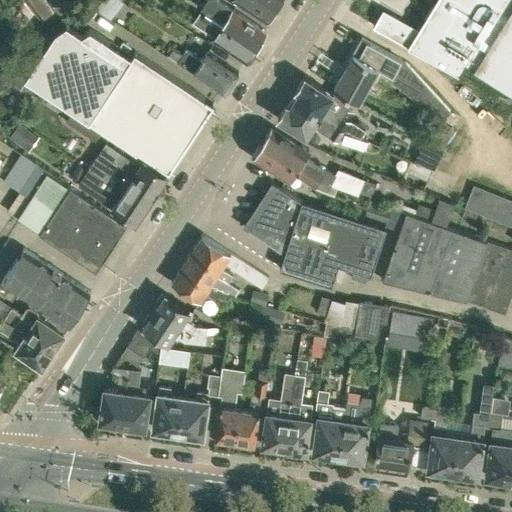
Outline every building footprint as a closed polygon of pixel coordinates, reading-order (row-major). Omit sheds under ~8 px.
[(29,0),(44,19),(54,11),(46,0),(29,0)] [(101,0),(95,8),(111,18),(122,0),(101,0)] [(207,0),(201,9),(205,12),(256,45),(266,30),(232,8),(219,0),(207,0)] [(236,0),(267,19),(276,4),(269,0),(236,0)] [(504,0),(436,0),(423,22),(419,29),(383,8),(373,26),(459,73),(504,0)] [(511,8),(475,75),(511,96),(511,8)] [(256,45),(205,12),(201,9),(194,21),(215,35),(213,38),(246,60),(256,45)] [(138,150),(168,170),(213,103),(134,51),(127,63),(65,22),(9,65),(90,120),(137,151),(138,150)] [(1,37),(0,37),(0,61),(10,56),(1,37)] [(406,63),(401,60),(366,41),(358,55),(353,52),(334,87),(358,101),(378,67),(392,75),(420,91),(414,98),(442,120),(450,111),(406,63)] [(193,72),(221,90),(225,93),(238,72),(207,52),(202,60),(185,50),(183,53),(169,47),(167,51),(169,52),(168,54),(178,61),(194,71),(193,72)] [(19,89),(26,78),(8,66),(1,77),(19,89)] [(298,91),(291,101),(300,106),(302,103),(344,130),(360,137),(365,131),(350,121),(325,105),(332,94),(304,76),(295,89),(298,91)] [(338,139),(344,130),(302,103),(300,106),(291,101),(289,105),(286,103),(277,117),(305,135),(313,123),(338,139)] [(95,140),(102,129),(73,109),(65,120),(95,140)] [(9,136),(29,150),(39,136),(20,122),(9,136)] [(271,126),(262,141),(319,180),(338,186),(358,193),(359,190),(373,196),(378,183),(338,167),(335,172),(304,154),(307,150),(271,126)] [(344,134),(341,142),(365,150),(368,141),(344,134)] [(443,147),(430,141),(426,138),(414,160),(434,169),(445,148),(443,147)] [(338,186),(319,180),(262,141),(251,157),(287,180),(292,173),(314,187),(334,194),(338,186)] [(165,175),(166,173),(145,159),(141,165),(117,150),(105,142),(100,149),(112,157),(111,160),(134,174),(156,189),(159,185),(161,185),(166,179),(165,175)] [(134,174),(111,160),(112,157),(100,149),(88,168),(100,176),(100,175),(146,206),(148,202),(151,202),(156,195),(155,191),(156,189),(134,174)] [(3,179),(20,190),(30,197),(47,172),(48,171),(21,153),(3,179)] [(431,169),(410,160),(406,171),(427,180),(431,169)] [(146,206),(100,175),(100,176),(88,168),(77,184),(79,186),(112,208),(134,223),(136,220),(139,220),(143,215),(142,212),(146,206)] [(40,232),(96,269),(125,224),(47,172),(18,216),(40,232)] [(266,178),(271,181),(276,184),(251,224),(286,246),(279,268),(331,284),(338,263),(371,274),(386,226),(301,199),(267,177),(266,178)] [(464,206),(465,207),(474,210),(482,189),(473,185),(464,206)] [(474,210),(478,212),(484,214),(493,193),(482,189),(474,210)] [(503,197),(493,193),(484,214),(495,219),(503,197)] [(495,219),(505,222),(511,203),(511,200),(503,197),(495,219)] [(385,225),(399,230),(405,211),(401,209),(370,199),(365,213),(386,221),(385,225)] [(401,209),(405,211),(445,225),(449,213),(418,203),(416,208),(403,203),(401,209)] [(478,212),(474,210),(465,207),(461,216),(475,221),(478,212)] [(495,269),(499,257),(504,245),(445,225),(405,211),(399,230),(382,279),(465,298),(482,304),(487,292),(491,281),(495,269)] [(220,268),(221,268),(225,262),(262,286),(268,276),(201,234),(191,249),(220,268)] [(511,247),(504,245),(499,257),(511,261),(511,247)] [(3,280),(68,324),(90,292),(25,247),(3,280)] [(234,297),(238,288),(228,283),(233,275),(221,268),(220,268),(191,249),(181,265),(210,284),(210,285),(229,294),(230,294),(234,296),(234,297)] [(511,261),(499,257),(495,269),(511,274),(511,261)] [(226,301),(229,294),(210,285),(210,284),(181,265),(171,281),(200,299),(204,293),(217,300),(219,297),(226,301)] [(511,274),(495,269),(491,281),(511,287),(511,274)] [(511,289),(511,287),(491,281),(487,292),(508,300),(511,289)] [(249,301),(252,301),(266,305),(269,293),(253,289),(249,301)] [(508,300),(487,292),(482,304),(504,312),(508,300)] [(158,303),(154,309),(187,333),(205,334),(206,326),(194,324),(185,319),(191,311),(164,293),(163,295),(161,294),(156,302),(158,303)] [(356,300),(345,298),(344,301),(321,294),(318,306),(353,319),(356,300)] [(352,325),(350,338),(354,338),(354,336),(378,341),(378,339),(385,340),(390,303),(359,297),(358,301),(356,300),(353,319),(352,325)] [(291,312),(279,309),(266,305),(252,301),(249,314),(281,323),(282,319),(289,320),(291,312)] [(5,316),(9,319),(53,349),(64,331),(39,314),(38,309),(32,305),(27,306),(22,313),(12,306),(5,316)] [(353,319),(318,306),(315,317),(324,320),(326,320),(352,325),(353,319)] [(148,314),(142,322),(144,323),(142,326),(166,342),(171,335),(176,338),(177,336),(184,341),(204,343),(205,334),(187,333),(154,309),(149,315),(148,314)] [(393,310),(387,343),(429,350),(434,317),(393,310)] [(15,349),(41,366),(53,349),(9,319),(3,329),(19,342),(15,349)] [(350,338),(352,325),(326,320),(324,334),(350,338)] [(447,326),(444,346),(457,349),(460,329),(447,326)] [(138,328),(126,346),(143,356),(155,339),(138,328)] [(511,367),(511,337),(502,334),(498,365),(511,367)] [(143,356),(126,346),(121,354),(137,365),(139,363),(143,356)] [(189,350),(181,349),(161,346),(159,361),(188,364),(189,350)] [(113,365),(110,370),(118,376),(116,389),(104,387),(101,409),(99,409),(96,411),(95,416),(98,419),(100,419),(99,420),(102,420),(101,422),(113,424),(113,422),(120,423),(120,425),(123,426),(125,407),(122,407),(124,390),(127,390),(130,369),(113,365)] [(222,441),(234,443),(240,407),(244,371),(245,369),(222,365),(221,373),(220,375),(218,395),(221,396),(218,421),(215,436),(222,437),(222,441)] [(125,407),(123,426),(124,426),(124,423),(131,424),(131,427),(142,428),(143,426),(145,426),(147,410),(150,394),(138,392),(141,370),(130,369),(127,390),(124,390),(122,407),(125,407)] [(283,449),(285,438),(283,438),(285,428),(288,429),(291,414),(289,414),(294,373),(284,371),(282,386),(280,398),(269,396),(262,443),(264,443),(264,446),(275,448),(276,445),(283,446),(283,449)] [(208,394),(218,395),(220,375),(209,373),(207,386),(210,387),(209,392),(198,391),(197,398),(183,396),(177,434),(192,436),(193,433),(202,435),(208,394)] [(285,438),(283,449),(284,449),(284,446),(292,447),(291,450),(302,452),(303,449),(305,449),(308,434),(310,417),(312,403),(301,401),(303,389),(305,374),(294,373),(289,414),(291,414),(288,429),(285,428),(283,438),(285,438)] [(250,408),(240,407),(234,443),(247,445),(247,441),(254,442),(256,426),(260,402),(261,395),(265,395),(267,381),(257,380),(255,392),(252,392),(251,400),(250,408)] [(478,474),(480,458),(483,431),(484,425),(488,426),(492,395),(494,384),(484,383),(478,422),(472,422),(472,423),(459,421),(452,473),(467,476),(468,473),(478,474)] [(177,434),(183,396),(170,394),(171,386),(159,385),(153,428),(163,429),(162,431),(177,434)] [(323,455),(337,457),(344,406),(333,405),(333,402),(328,401),(329,390),(318,388),(315,407),(319,407),(316,435),(313,450),(323,452),(323,455)] [(345,400),(344,406),(337,457),(353,459),(353,456),(363,458),(365,442),(369,414),(372,396),(362,394),(359,402),(345,400)] [(510,398),(492,395),(488,426),(492,426),(488,459),(486,475),(496,477),(496,480),(510,482),(511,463),(511,427),(500,426),(502,412),(508,413),(510,398)] [(422,416),(429,417),(431,405),(424,404),(422,416)] [(434,424),(430,451),(428,467),(438,468),(437,471),(452,473),(459,421),(448,420),(447,407),(431,405),(429,417),(435,418),(434,424)] [(382,423),(380,434),(378,434),(374,459),(377,460),(377,463),(388,465),(389,461),(409,464),(413,443),(423,445),(427,421),(411,419),(409,431),(402,430),(401,438),(397,437),(399,426),(382,423)]
